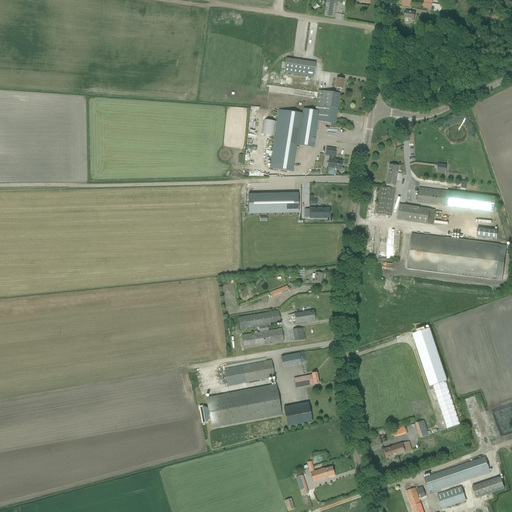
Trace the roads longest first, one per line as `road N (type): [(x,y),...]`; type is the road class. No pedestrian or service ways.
road 1 (tertiary): [(376,511),(351,426),(342,346),(372,111)]
road 2 (track): [(0,188),(361,180)]
road 3 (track): [(511,442),(318,511)]
road 4 (track): [(384,29),(196,0)]
road 5 (unclassified): [(372,111),(429,113),(511,77)]
